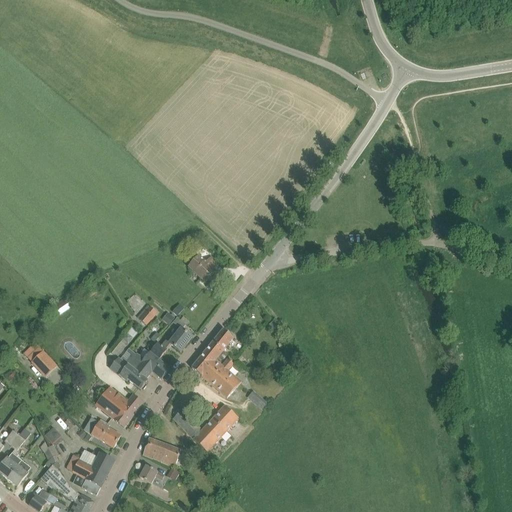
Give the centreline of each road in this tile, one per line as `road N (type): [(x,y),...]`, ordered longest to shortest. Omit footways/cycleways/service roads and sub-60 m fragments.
road 1 (tertiary): [(101,511),(160,396),(268,261)]
road 2 (unclassified): [(387,104),(316,60),(118,0)]
road 3 (tertiary): [(268,261),(387,104)]
road 4 (unclassified): [(433,241),(268,261)]
